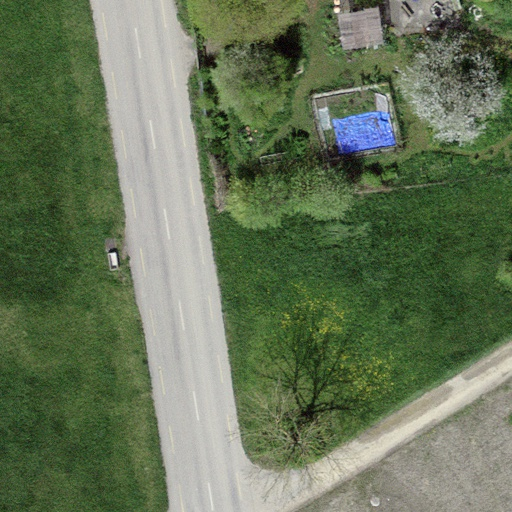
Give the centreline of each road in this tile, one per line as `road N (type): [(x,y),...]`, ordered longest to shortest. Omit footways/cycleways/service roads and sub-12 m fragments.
road 1 (tertiary): [(126,0),(206,511)]
road 2 (track): [(239,511),(511,354)]
